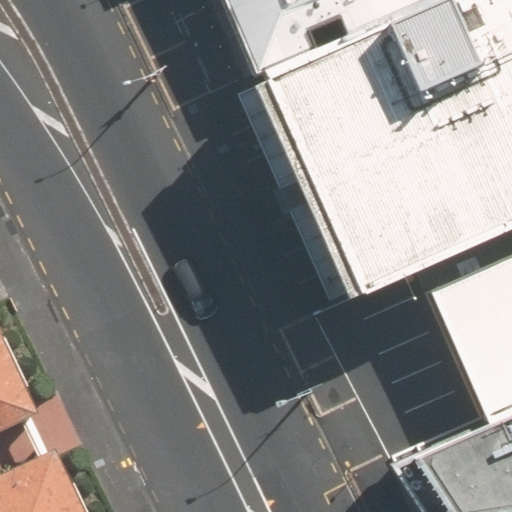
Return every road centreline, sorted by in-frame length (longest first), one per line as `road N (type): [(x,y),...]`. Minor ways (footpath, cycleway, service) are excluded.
road 1 (secondary): [(66,0),(113,89),(177,266),(216,422)]
road 2 (secondary): [(216,422),(116,287),(0,101)]
